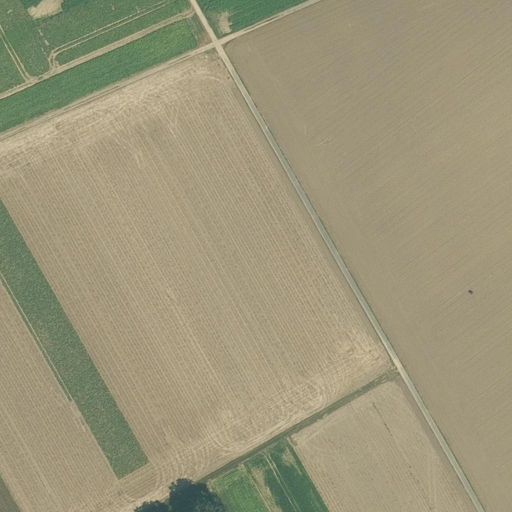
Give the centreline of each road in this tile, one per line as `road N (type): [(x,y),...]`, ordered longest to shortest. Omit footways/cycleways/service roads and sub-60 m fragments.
road 1 (track): [(216,43),(482,511)]
road 2 (track): [(165,511),(406,374)]
road 3 (track): [(216,43),(0,137)]
